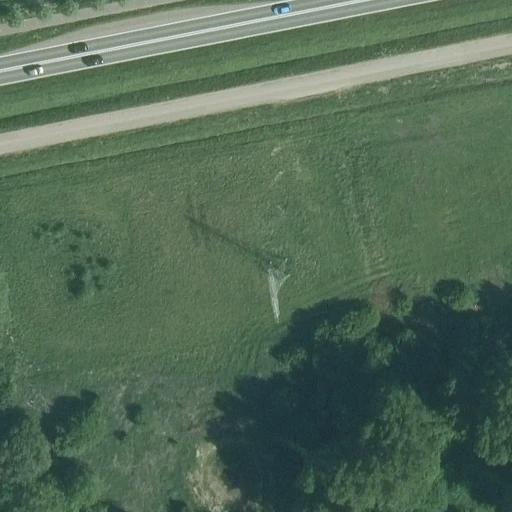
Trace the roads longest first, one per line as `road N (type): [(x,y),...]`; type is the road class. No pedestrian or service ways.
road 1 (unclassified): [(0,144),(511,44)]
road 2 (trunk): [(0,65),(328,0)]
